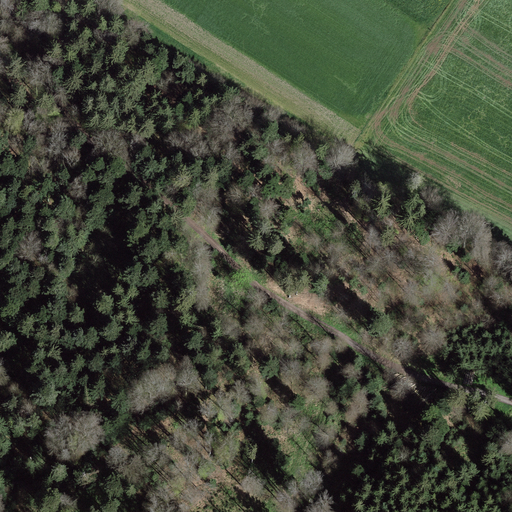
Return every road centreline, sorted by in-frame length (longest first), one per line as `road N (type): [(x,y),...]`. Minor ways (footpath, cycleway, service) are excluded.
road 1 (track): [(511,398),(400,370),(266,295),(170,205),(33,103),(0,65)]
road 2 (track): [(55,0),(44,64),(61,124)]
